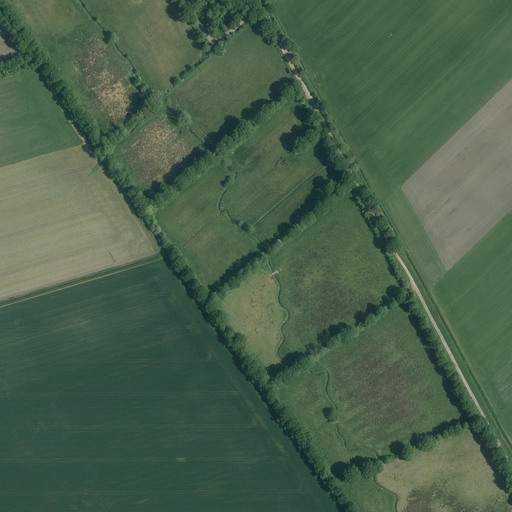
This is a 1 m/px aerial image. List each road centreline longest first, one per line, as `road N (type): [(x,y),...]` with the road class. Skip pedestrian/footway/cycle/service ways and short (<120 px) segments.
road 1 (track): [(399,258),(266,15),(255,11),(215,40)]
road 2 (unclassified): [(511,467),(399,258)]
